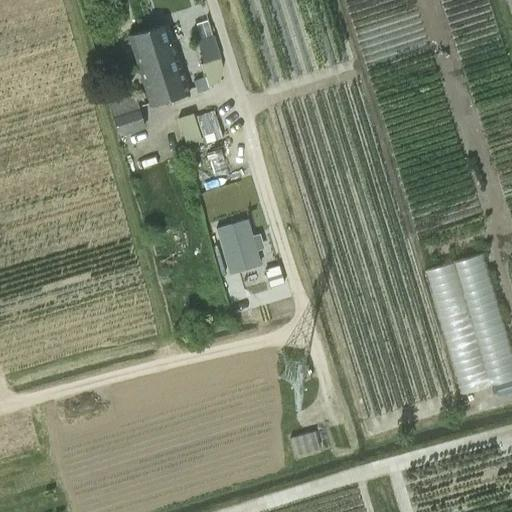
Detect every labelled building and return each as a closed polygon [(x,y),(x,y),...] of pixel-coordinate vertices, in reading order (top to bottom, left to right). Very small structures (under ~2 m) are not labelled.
[(157,62),(168,97),(188,91),(167,23),(151,28),(162,60),(157,62)] [(149,103),(168,97),(157,62),(162,60),(151,28),(128,36),(149,103)] [(219,82),(221,69),(222,64),(212,33),(202,36),(209,60),(200,63),(204,76),(193,80),(196,89),(219,82)] [(111,113),(118,135),(145,127),(135,94),(109,102),(112,113),(111,113)] [(198,115),(194,117),(193,112),(177,117),(186,144),(200,139),(201,143),(222,137),(213,110),(212,110),(211,107),(197,112),(198,115)] [(230,273),(260,264),(247,218),(216,227),(230,273)] [(457,392),(511,377),(511,348),(487,249),(425,265),(457,392)] [(269,287),(284,282),(279,264),(264,269),(269,287)] [(511,390),(511,378),(495,384),(498,395),(511,390)] [(294,454),(320,449),(316,429),(290,434),(294,454)]
